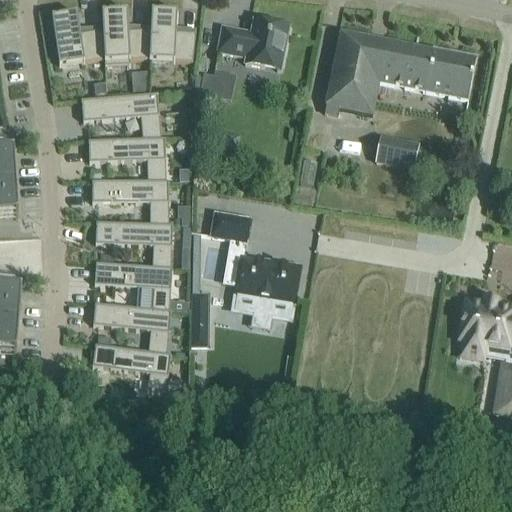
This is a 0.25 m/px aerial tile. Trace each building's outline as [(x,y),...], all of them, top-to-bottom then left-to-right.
[(150,62),(151,33),(129,34),(128,14),(102,15),(103,34),(105,63),(105,65),(130,64),(130,63),(150,62)] [(152,14),(151,33),(150,62),(149,64),(175,65),(192,66),(196,37),(176,36),(177,15),(152,14)] [(105,63),(103,34),(80,37),(77,16),(52,20),(59,70),(85,66),(105,63)] [(289,30),(268,26),(254,23),(251,36),(222,31),(218,56),(246,62),(245,67),(281,74),(289,30)] [(340,36),(337,55),(325,117),(338,119),(340,113),(372,119),(379,86),(468,104),(473,82),(477,62),(340,36)] [(159,120),(157,98),(81,104),(83,126),(141,121),(143,143),(161,142),(159,120)] [(0,357),(16,359),(23,276),(0,273),(0,242),(35,240),(30,158),(14,159),(10,159),(0,109),(0,357)] [(414,173),(418,149),(381,141),(376,166),(414,173)] [(166,164),(165,142),(161,142),(143,143),(89,145),(89,166),(147,164),(148,185),(166,185),(165,164),(166,164)] [(192,173),(179,173),(179,186),(192,185),(192,173)] [(101,177),(93,177),(93,185),(101,185),(101,177)] [(169,207),(169,185),(166,185),(148,185),(101,185),(93,185),(92,185),(92,207),(150,207),(150,228),(168,229),(168,207),(169,207)] [(211,240),(247,246),(250,223),(215,217),(211,240)] [(172,251),(173,229),(168,229),(150,228),(97,226),(96,248),(154,250),(153,271),(171,272),(172,251)] [(181,252),(181,272),(189,272),(190,252),(181,252)] [(103,258),(102,268),(114,268),(114,259),(103,258)] [(237,296),(234,313),(290,322),(293,305),(299,271),(243,262),(238,289),(237,296)] [(171,294),(173,272),(171,272),(153,271),(114,268),(102,268),(96,267),(95,289),(153,293),(151,313),(169,315),(169,312),(170,306),(171,294)] [(211,298),(193,298),(192,353),(210,353),(211,298)] [(498,305),(483,302),(483,306),(465,303),(459,343),(463,344),(460,360),(484,364),(486,348),(507,351),(504,367),(503,367),(495,417),(511,420),(511,310),(498,308),(498,305)] [(169,312),(169,315),(172,315),(189,317),(189,307),(170,306),(169,312)] [(151,313),(96,308),(94,329),(151,335),(149,356),(167,358),(169,337),(172,315),(169,315),(151,313)] [(95,349),(92,370),(150,378),(147,400),(163,402),(163,405),(188,409),(188,385),(168,383),(168,382),(168,380),(171,359),(167,358),(148,356),(95,349)]
